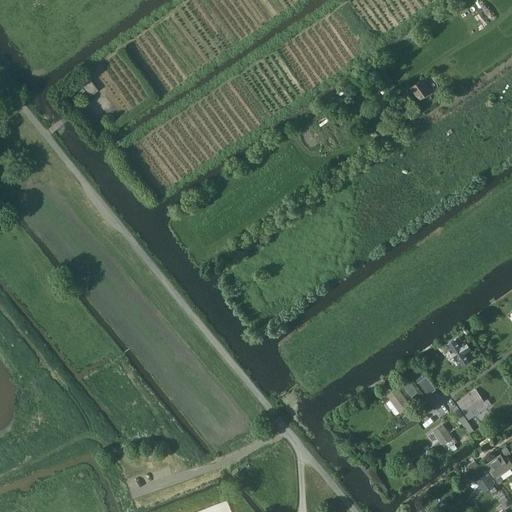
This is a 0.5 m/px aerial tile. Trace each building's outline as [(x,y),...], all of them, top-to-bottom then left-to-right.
[(92,96),(99,90),(88,75),(80,81),(92,96)] [(419,98),(431,90),(423,79),(411,87),(419,98)] [(81,86),(77,89),(82,95),(86,92),(81,86)] [(98,136),(104,132),(89,113),(84,117),(98,136)] [(457,337),(446,344),(460,366),(471,359),(467,353),(472,350),(465,340),(461,343),(457,337)] [(410,371),(426,395),(436,389),(420,364),(410,371)] [(404,384),(403,384),(412,396),(417,391),(409,381),(408,380),(409,379),(404,373),(396,379),(399,383),(402,381),(404,384)] [(397,388),(388,394),(391,398),(400,412),(409,405),(400,392),(397,388)] [(476,389),(458,401),(470,418),(475,415),(471,410),(484,401),(476,389)] [(469,433),(474,430),(457,405),(452,408),(469,433)] [(415,417),(410,411),(402,416),(406,422),(415,417)] [(405,423),(401,418),(395,422),(399,427),(405,423)] [(443,444),(452,438),(443,425),(434,431),(443,444)] [(487,463),(495,475),(493,477),(496,483),(499,480),(497,477),(511,465),(511,462),(507,456),(503,459),(500,454),(487,463)] [(493,484),(478,464),(466,473),(471,479),(475,476),(485,490),(493,484)]
